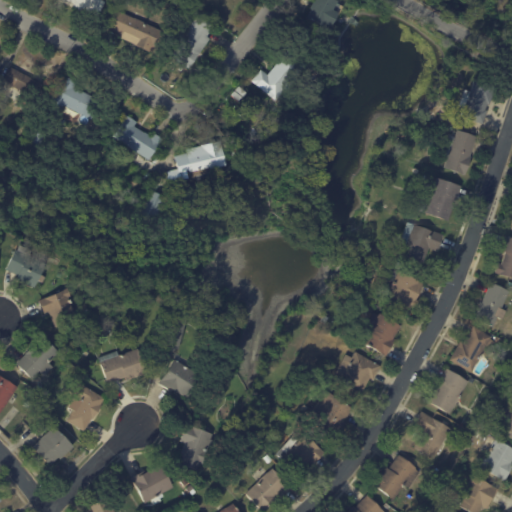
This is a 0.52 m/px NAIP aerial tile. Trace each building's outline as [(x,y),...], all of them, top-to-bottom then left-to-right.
[(72,6),(74,4),(66,0),(109,0),(101,17),(82,8),(81,11),(72,7),(72,6)] [(339,0),(334,9),(339,12),(331,27),(327,24),(325,27),(307,16),(315,0),(339,0)] [(136,18),(136,17),(145,21),(145,22),(163,30),(156,45),(154,44),(151,52),(138,46),(139,45),(122,37),(124,34),(111,28),(119,11),(136,18)] [(212,29),(207,36),(210,38),(189,68),(171,55),(199,15),(214,26),(212,29)] [(290,50),(307,64),(277,100),(253,81),(262,70),(269,75),(289,50),(290,50)] [(12,67),(41,83),(34,97),(22,91),(17,100),(10,96),(15,87),(3,81),(11,67),(12,67)] [(69,79),(78,84),(76,88),(100,100),(91,118),(64,105),(60,113),(48,107),(63,76),(69,79)] [(489,113),(486,124),(464,118),(467,107),(461,106),(467,89),(474,91),(477,78),(498,84),(491,105),(489,104),(488,110),(489,111),(489,113)] [(232,96),(239,87),(248,94),(240,103),(232,96)] [(134,126),(145,133),(145,132),(150,135),(149,136),(151,137),(154,133),(162,139),(149,160),(113,137),(126,115),(137,122),(134,126)] [(37,131),(51,137),(46,148),(28,140),(33,129),(37,131)] [(478,135),(471,156),(472,157),(467,174),(445,167),(447,159),(443,157),(450,134),(456,136),(458,130),(478,135)] [(171,188),(167,172),(178,169),(176,156),(187,154),(187,150),(202,146),(202,145),(222,141),(228,169),(193,177),(194,179),(184,181),(184,184),(171,188)] [(461,188),(449,221),(419,209),(425,193),(433,196),(435,190),(433,189),(438,177),(462,186),(461,188)] [(167,197),(168,198),(158,221),(142,214),(156,184),(161,187),(158,193),(167,197)] [(445,235),(440,251),(430,247),(424,262),(402,255),(405,246),(407,247),(408,245),(401,243),(409,222),(445,235)] [(503,248),(507,236),(511,237),(511,277),(500,273),(507,251),(502,250),(503,248)] [(17,274),(7,269),(16,250),(18,251),(21,245),(32,251),(30,256),(46,263),(35,288),(17,279),(19,275),(17,274)] [(423,285),(414,306),(411,305),(408,312),(386,301),(395,282),(390,279),(394,269),(424,283),(423,285)] [(41,275),(46,277),(43,283),(38,281),(41,275)] [(505,304),(503,308),(508,311),(504,320),(499,318),(494,328),(474,318),(492,282),(511,291),(505,304)] [(45,312),(40,300),(67,288),(71,296),(68,297),(77,318),(56,327),(49,312),(46,314),(45,312)] [(380,313),(402,326),(393,340),(395,341),(386,356),(359,340),(374,313),(379,316),(380,313)] [(324,314),(329,318),(326,324),(320,321),(324,314)] [(179,350),(161,345),(169,315),(187,320),(179,350)] [(483,354),(472,373),(450,360),(461,341),(464,343),(474,326),(493,337),(483,354)] [(17,363),(42,337),(58,352),(48,363),(53,367),(45,375),(40,371),(33,379),(17,363)] [(131,380),(127,381),(126,378),(108,384),(99,357),(118,351),(119,356),(139,349),(147,374),(131,380)] [(381,366),(373,380),(370,378),(362,394),(334,377),(346,355),(352,358),(355,352),(381,366)] [(178,361),(202,376),(188,399),(174,389),(172,392),(160,384),(175,359),(178,361)] [(461,396),(451,414),(428,401),(447,369),(469,382),(461,396)] [(0,414),(0,376),(17,387),(13,393),(20,397),(15,405),(9,401),(0,414)] [(100,409),(93,420),(92,420),(84,431),(67,421),(73,411),(69,408),(76,396),(72,393),(78,383),(104,399),(100,405),(102,406),(100,409)] [(345,421),(335,435),(309,417),(327,391),(353,409),(345,421)] [(33,405),(29,410),(23,406),(27,401),(33,405)] [(511,438),(498,430),(511,406),(511,438)] [(452,429),(436,458),(417,448),(426,431),(416,425),(423,412),(452,429)] [(182,439),(188,425),(215,435),(213,440),(217,442),(208,467),(202,464),(200,469),(179,461),(186,444),(181,442),(182,439)] [(63,457),(51,468),(32,448),(41,439),(40,439),(53,426),(73,447),(63,457)] [(326,453),(316,464),(311,459),(300,471),(285,456),(287,454),(282,449),(296,434),(300,439),(305,433),(326,453)] [(494,438),(511,448),(511,469),(505,482),(480,467),(488,454),(482,450),(490,436),(494,438)] [(445,454),(451,444),(456,447),(449,457),(445,454)] [(424,460),(428,454),(435,459),(431,464),(424,460)] [(264,458),(268,455),(273,460),(269,463),(264,458)] [(415,466),(418,468),(417,469),(422,472),(410,488),(406,485),(395,500),(375,486),(388,468),(390,469),(400,455),(415,466)] [(173,488),(159,496),(161,501),(154,505),(151,500),(145,503),(132,478),(144,471),(146,474),(161,465),(173,488)] [(286,488),(277,496),(278,498),(263,511),(246,494),(273,469),(289,485),(286,488)] [(498,491),(489,508),(483,505),(479,511),(470,511),(460,506),(467,495),(464,493),(473,475),(499,490),(498,491)] [(187,488),(193,484),(196,487),(194,489),(197,492),(193,495),(187,488)] [(347,511),(354,505),(356,508),(368,495),(385,511),(347,511)] [(114,511),(89,511),(88,508),(107,498),(114,511)]
